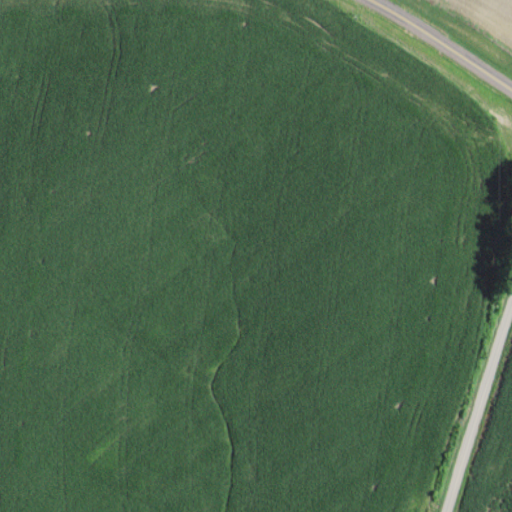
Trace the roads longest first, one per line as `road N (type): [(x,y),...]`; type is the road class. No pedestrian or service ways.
road 1 (residential): [(446,511),(511,301)]
road 2 (tertiary): [(366,0),(511,90)]
